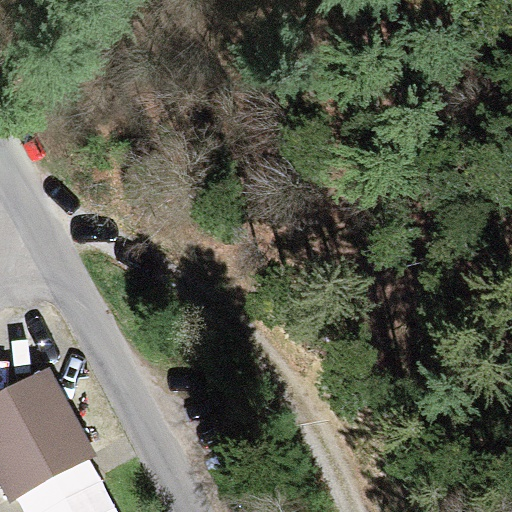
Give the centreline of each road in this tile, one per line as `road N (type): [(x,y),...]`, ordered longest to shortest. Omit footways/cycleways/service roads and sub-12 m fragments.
road 1 (unclassified): [(0,135),(200,511)]
road 2 (track): [(314,511),(223,308),(123,241),(52,226)]
